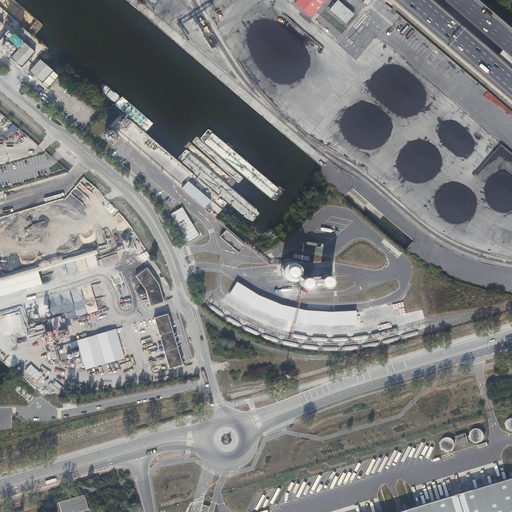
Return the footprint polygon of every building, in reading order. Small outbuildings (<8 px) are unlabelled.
[(191,16),(169,0),(168,0),(190,16),(191,16)] [(296,0),(294,3),(311,17),(325,0),(296,0)] [(337,0),(329,10),(345,24),(354,15),(337,0)] [(165,6),(165,7),(167,5),(164,3),(158,9),(161,11),(165,8),(164,7),(165,6)] [(210,3),(191,16),(190,16),(178,23),(177,24),(178,25),(192,16),(191,16),(192,15),(193,16),(210,4),(210,3)] [(177,24),(178,23),(165,7),(165,8),(177,24)] [(206,37),(193,16),(192,16),(205,37),(206,37)] [(13,38),(14,37),(14,36),(14,34),(13,33),(12,32),(10,32),(8,32),(7,33),(6,34),(6,36),(6,38),(7,39),(8,39),(9,40),(10,40),(12,40),(13,39),(13,38)] [(211,34),(206,37),(205,37),(205,38),(211,48),(214,46),(213,44),(216,42),(211,34)] [(25,39),(23,41),(30,48),(32,46),(25,39)] [(23,41),(20,44),(17,47),(14,52),(9,57),(20,67),(34,51),(30,48),(23,41)] [(511,58),(499,47),(494,53),(511,68),(511,58)] [(38,58),(37,59),(27,71),(41,82),(52,70),(38,58)] [(13,134),(18,128),(12,123),(7,129),(13,134)] [(511,142),(507,146),(507,147),(499,144),(476,173),(480,180),(496,186),(495,190),(507,195),(506,197),(507,200),(511,201),(511,142)] [(180,187),(203,207),(209,200),(186,181),(180,187)] [(181,207),(170,214),(187,242),(198,236),(181,207)] [(224,228),(217,235),(236,252),(243,244),(224,228)] [(127,238),(122,239),(126,249),(131,247),(127,238)] [(0,289),(24,282),(22,275),(97,252),(96,248),(37,266),(36,264),(0,274),(0,289)] [(146,265),(135,273),(146,289),(150,304),(163,301),(159,283),(146,265)] [(258,294),(237,281),(229,292),(252,306),(276,317),(303,323),(329,325),(356,323),(355,309),(330,311),(305,310),(281,304),(258,294)] [(46,319),(49,328),(63,324),(62,320),(90,312),(84,291),(59,299),(61,306),(26,316),(28,325),(46,319)] [(166,313),(155,316),(170,367),(181,364),(166,313)] [(108,372),(128,366),(116,328),(78,339),(87,368),(105,362),(108,372)] [(56,347),(47,350),(49,355),(51,354),(53,363),(60,361),(56,347)] [(69,348),(60,350),(63,361),(72,358),(69,348)] [(30,363),(24,370),(36,381),(42,374),(30,363)] [(469,429),(469,442),(482,442),(482,428),(469,429)] [(457,446),(467,442),(465,433),(454,436),(457,446)] [(441,452),(455,448),(452,437),(438,440),(441,452)] [(511,511),(511,480),(405,511),(511,511)] [(58,502),(61,511),(78,511),(89,509),(84,494),(58,502)]
